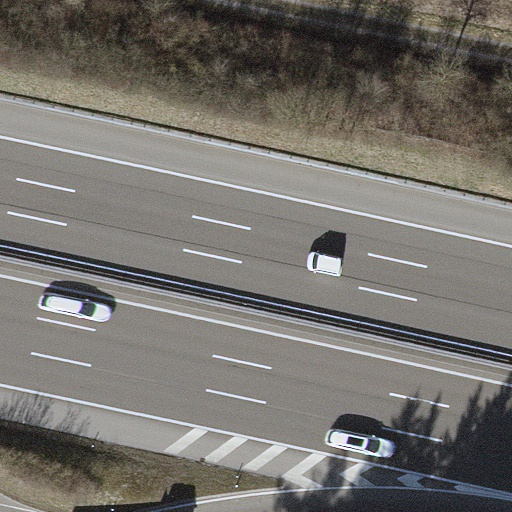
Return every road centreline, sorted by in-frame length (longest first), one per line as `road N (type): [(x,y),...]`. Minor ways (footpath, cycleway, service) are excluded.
road 1 (motorway): [(0,330),(511,440)]
road 2 (motorway): [(511,302),(0,192)]
road 3 (track): [(242,0),(511,54)]
road 4 (motorway): [(317,511),(463,511)]
